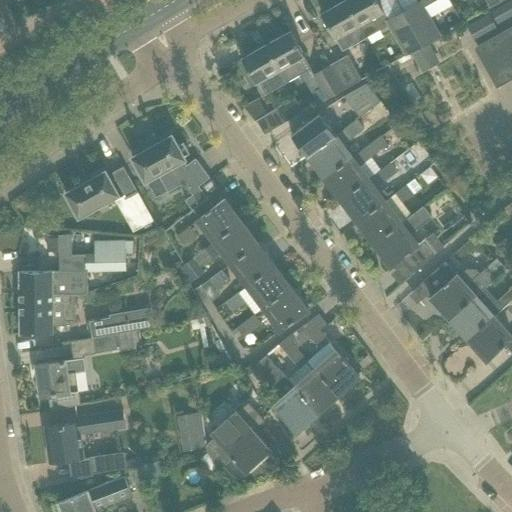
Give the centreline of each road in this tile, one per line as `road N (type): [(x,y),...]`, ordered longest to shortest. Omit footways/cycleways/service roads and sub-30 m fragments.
road 1 (residential): [(455,436),(172,57)]
road 2 (residential): [(0,174),(172,57)]
road 3 (tertiary): [(0,107),(147,17)]
road 4 (residential): [(300,497),(455,436)]
